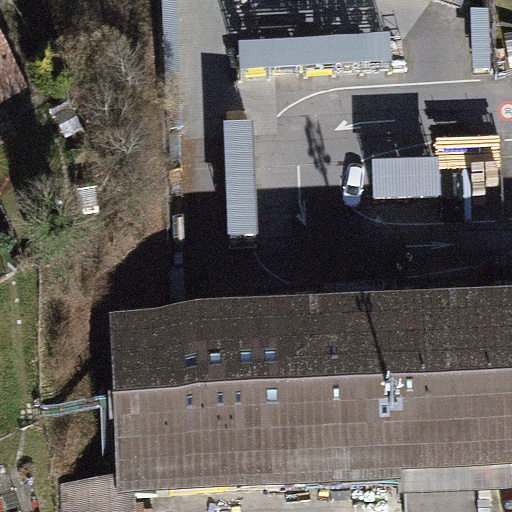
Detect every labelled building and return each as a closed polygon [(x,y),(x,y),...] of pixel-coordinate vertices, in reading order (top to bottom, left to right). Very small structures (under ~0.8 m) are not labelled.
[(477,67),(477,20),(446,20),(445,67),(477,67)] [(364,32),(242,39),(243,57),(365,50),(364,32)] [(0,121),(34,101),(0,44),(0,121)] [(262,230),(256,116),(205,119),(211,232),(262,230)] [(375,194),(442,191),(440,149),(373,152),(375,194)] [(511,314),(110,328),(115,486),(116,506),(137,505),(511,492),(511,314)] [(115,486),(59,488),(59,511),(137,511),(137,505),(116,506),(115,486)]
